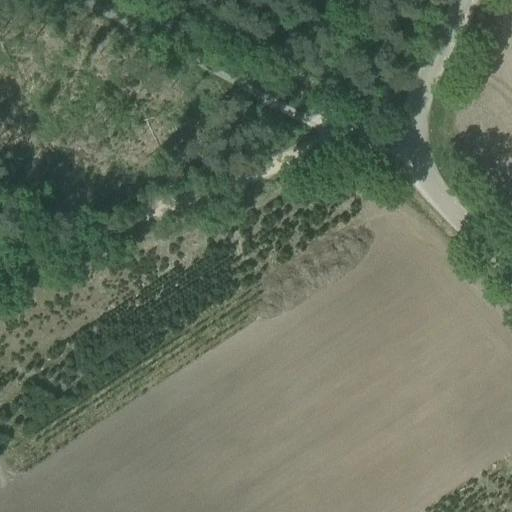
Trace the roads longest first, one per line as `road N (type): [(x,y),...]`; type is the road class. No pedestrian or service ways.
road 1 (track): [(343,140),(0,268)]
road 2 (tertiary): [(511,272),(428,185),(409,148),(410,121),(465,0)]
road 3 (track): [(125,0),(352,121)]
